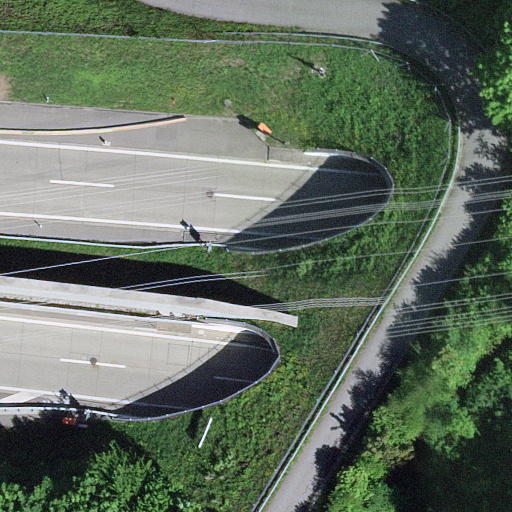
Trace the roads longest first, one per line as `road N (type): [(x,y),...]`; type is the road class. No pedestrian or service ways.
road 1 (unclassified): [(193,0),(337,11),(413,27),(454,52),(482,118),(485,149),(473,196),(284,511)]
road 2 (motorway): [(0,356),(511,421)]
road 3 (motorway): [(511,223),(0,177)]
